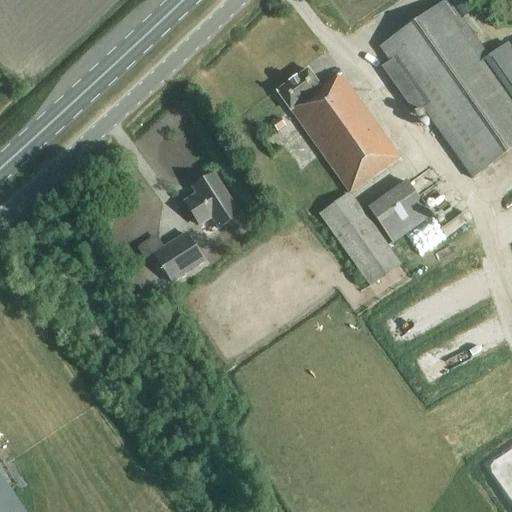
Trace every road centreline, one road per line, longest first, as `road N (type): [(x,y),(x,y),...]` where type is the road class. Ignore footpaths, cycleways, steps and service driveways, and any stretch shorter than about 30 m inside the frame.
road 1 (unclassified): [(0,219),(238,0)]
road 2 (primary): [(0,168),(184,0)]
road 3 (track): [(416,160),(457,181),(485,227),(511,312)]
